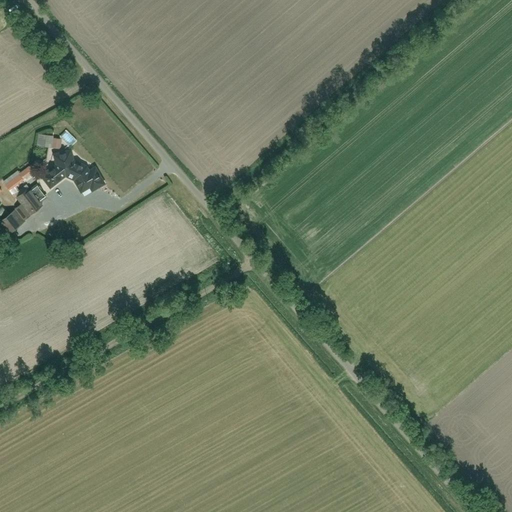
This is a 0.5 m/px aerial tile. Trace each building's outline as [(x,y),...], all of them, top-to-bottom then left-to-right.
[(55,140),(54,149),(62,150),(63,140),(55,140)] [(18,148),(22,153),(30,146),(26,141),(18,148)] [(32,166),(19,176),(17,173),(4,184),(10,192),(36,172),(32,166)] [(68,178),(50,192),(79,230),(97,216),(68,178)] [(29,192),(17,201),(28,217),(40,208),(29,192)] [(14,214),(0,223),(0,227),(7,236),(22,225),(14,214)]
